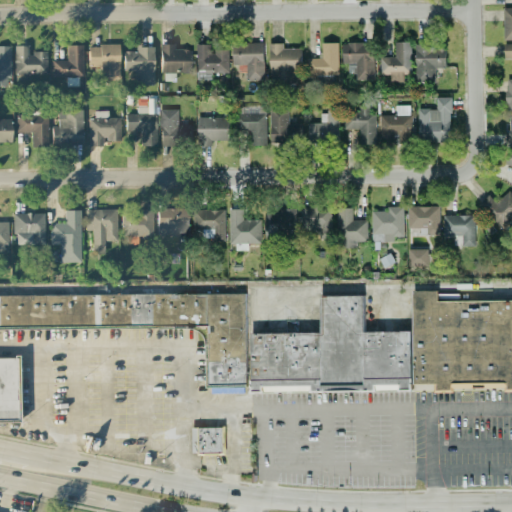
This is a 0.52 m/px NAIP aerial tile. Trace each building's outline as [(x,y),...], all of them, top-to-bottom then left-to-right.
[(511,7),(503,7),(504,39),(511,39),(511,7)] [(380,74),(389,74),(389,81),(403,81),(403,73),(411,73),(411,41),(394,42),(394,57),(379,57),(380,74)] [(233,65),(245,65),(246,80),(264,80),(263,42),(232,42),(233,65)] [(283,42),(269,43),(270,83),(300,82),(300,48),(283,48),(283,42)] [(338,42),(321,42),(321,58),(306,57),(306,75),(337,75),(338,42)] [(372,79),(373,43),(342,42),(342,62),(355,63),(354,79),(372,79)] [(229,72),(228,50),(211,50),(211,43),(196,44),(197,79),(212,79),(211,73),(229,72)] [(511,43),(503,43),(503,57),(511,57),(511,43)] [(119,44),(88,45),(88,68),(101,67),(101,80),(119,79),(119,44)] [(191,72),(191,49),(173,50),(173,44),(160,44),(161,81),(175,81),(175,72),(191,72)] [(445,67),(445,44),(414,45),(415,82),(435,81),(434,68),(445,67)] [(83,45),(66,45),(66,61),(51,60),(51,77),(82,78),(83,45)] [(10,46),(0,46),(0,85),(6,86),(6,78),(10,78),(10,46)] [(46,74),(46,52),(28,53),(28,46),(14,46),(14,74),(46,74)] [(153,46),(135,46),(136,51),(123,52),(123,71),(134,70),(135,85),(154,84),(153,46)] [(449,139),(450,97),(436,97),(436,108),(418,108),(417,139),(449,139)] [(156,146),(156,101),(147,101),(148,107),(137,107),(137,114),(125,114),(125,131),(140,131),(140,146),(156,146)] [(347,129),(359,129),(359,143),(375,143),(375,111),(369,111),(369,104),(358,104),(358,112),(346,112),(347,129)] [(379,138),(411,137),(411,105),(395,105),(395,115),(379,115),(379,138)] [(160,146),(191,145),(191,125),(178,125),(178,108),(160,109),(160,146)] [(300,123),(288,123),(288,109),(269,109),(270,143),(301,142),(300,123)] [(82,110),(57,110),(57,126),(51,126),(51,145),(81,145),(82,110)] [(88,119),(87,147),(102,147),(102,140),(120,140),(120,118),(107,118),(108,111),(94,111),(93,119),(88,119)] [(266,145),(265,112),(235,113),(235,130),(251,130),(251,145),(266,145)] [(47,147),(47,115),(38,115),(16,115),(16,132),(31,133),(30,147),(47,147)] [(229,117),(197,116),(197,145),(214,145),(214,140),(229,140),(229,117)] [(0,142),(11,142),(10,119),(0,119),(0,142)] [(494,201),(488,195),(478,204),(502,228),(511,218),(511,192),(508,188),(494,201)] [(371,210),(371,241),(394,241),(394,236),(403,236),(403,206),(386,206),(386,211),(371,210)] [(439,206),(408,206),(407,227),(426,228),(426,234),(439,235),(439,206)] [(367,241),(367,219),(352,219),(352,208),(337,207),(336,247),(356,248),(356,241),(367,241)] [(188,208),(156,209),(157,239),(189,238),(188,208)] [(243,209),(229,208),(228,242),(260,243),(261,219),(243,219),(243,209)] [(264,212),(264,242),(280,242),(280,235),(295,235),(295,208),(277,208),(277,212),(264,212)] [(301,208),(301,232),(331,233),(331,209),(301,208)] [(116,209),(85,210),(85,230),(92,230),(92,254),(104,254),(104,241),(117,241),(116,209)] [(224,209),(192,209),(193,231),(208,231),(209,239),(224,239),(224,209)] [(60,262),(80,262),(80,210),(65,210),(65,223),(50,223),(50,244),(59,244),(60,262)] [(153,237),(152,210),(122,211),(123,245),(138,244),(138,237),(153,237)] [(44,245),(44,213),(13,213),(14,245),(44,245)] [(474,214),(443,215),(443,235),(453,235),(453,246),(475,245),(474,214)] [(8,222),(0,221),(0,245),(8,245),(8,222)] [(408,266),(428,265),(428,248),(408,249),(408,266)] [(511,299),(438,300),(438,290),(412,290),(412,331),(364,331),(364,295),(320,295),(320,333),(251,333),(251,391),(263,391),(263,385),(311,385),(311,390),(375,390),(375,389),(511,389),(511,299)] [(0,295),(0,327),(207,326),(208,385),(246,385),(246,294),(0,295)] [(0,421),(19,421),(17,357),(0,357),(0,421)] [(223,426),(192,427),(193,454),(224,453),(223,426)]
